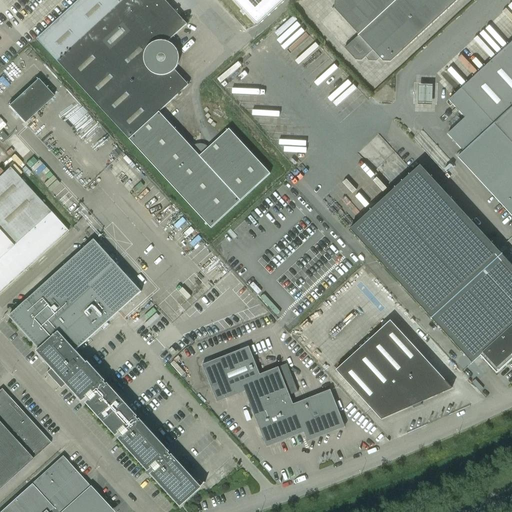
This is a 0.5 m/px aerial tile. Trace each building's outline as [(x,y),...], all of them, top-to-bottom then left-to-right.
[(79,0),(37,39),(129,139),(211,228),(270,174),(229,129),(209,148),(206,146),(204,144),(201,144),(198,144),(195,145),(192,146),(191,147),(159,112),(189,85),(175,70),(176,68),(178,65),(179,61),(179,57),(178,54),(177,50),(175,48),(173,45),(171,43),(168,42),(187,24),(165,0),(79,0)] [(234,0),(258,26),(285,0),(234,0)] [(335,0),(333,2),(334,10),(358,35),(344,48),(356,61),(360,61),(365,57),(368,61),(376,62),(380,58),(383,62),(390,63),(458,0),(335,0)] [(465,118),(448,134),(465,152),(459,158),(511,215),(511,42),(461,89),(449,100),(465,118)] [(38,79),(9,106),(24,123),(54,96),(38,79)] [(432,88),(418,88),(418,107),(432,107),(432,88)] [(511,265),(421,165),(350,230),(472,364),(480,356),(497,374),(511,360),(511,265)] [(370,166),(356,178),(375,199),(389,186),(370,166)] [(9,167),(0,175),(0,292),(68,232),(9,167)] [(94,240),(9,316),(40,351),(37,354),(42,360),(45,357),(56,369),(53,372),(59,378),(65,385),(68,382),(79,393),(75,396),(81,402),(87,396),(91,401),(88,404),(116,435),(119,432),(123,437),(120,439),(148,470),(151,468),(155,472),(152,475),(181,506),(205,483),(203,484),(200,480),(196,484),(87,363),(86,364),(79,357),(75,352),(141,292),(94,240)] [(364,345),(336,371),(381,420),(413,406),(414,409),(422,405),(421,403),(452,389),(426,360),(400,384),(364,345)] [(249,347),(202,365),(217,403),(245,392),(267,448),(304,433),(308,442),(345,427),(330,390),(293,405),(279,367),(260,375),(249,347)] [(0,389),(0,487),(49,443),(0,389)] [(63,456),(0,511),(111,511),(112,511),(63,456)]
